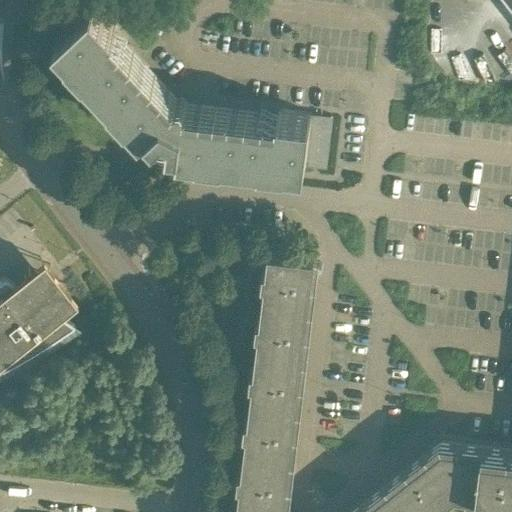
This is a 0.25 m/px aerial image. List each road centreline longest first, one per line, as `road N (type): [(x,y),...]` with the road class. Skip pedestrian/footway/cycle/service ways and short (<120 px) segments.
road 1 (unclassified): [(187,504),(194,432),(174,345),(37,169)]
road 2 (residential): [(0,486),(187,504)]
